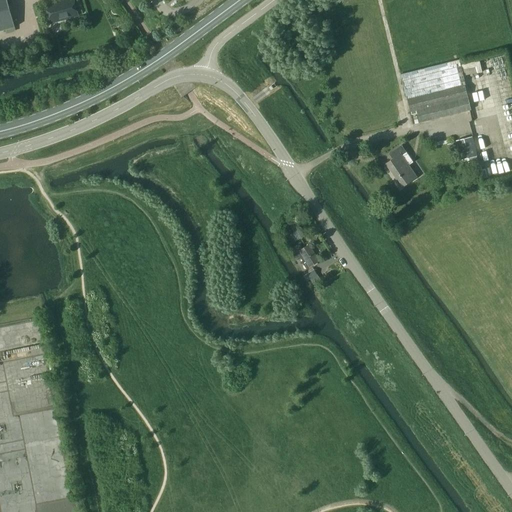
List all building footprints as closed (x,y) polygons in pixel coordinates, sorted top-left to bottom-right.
[(0,0),(0,31),(15,27),(6,0),(0,0)] [(59,2),(46,6),(50,23),(78,15),(73,0),(66,0),(63,1),(64,2),(59,3),(59,2)] [(471,110),(459,60),(400,74),(406,100),(407,99),(410,112),(416,111),(419,123),(471,110)] [(461,160),(477,156),(472,137),(456,141),(461,160)] [(455,142),(447,144),(450,152),(457,150),(455,142)] [(391,159),(384,164),(396,180),(397,180),(402,187),(417,177),(408,165),(413,162),(406,152),(401,145),(388,154),(391,159)] [(300,229),(290,235),(294,242),(304,237),(300,229)] [(299,245),(292,249),(295,253),(293,254),(296,260),(300,258),(302,262),(301,262),(306,270),(319,262),(308,245),(301,249),(299,245)] [(309,279),(317,274),(314,269),(306,274),(309,279)]
